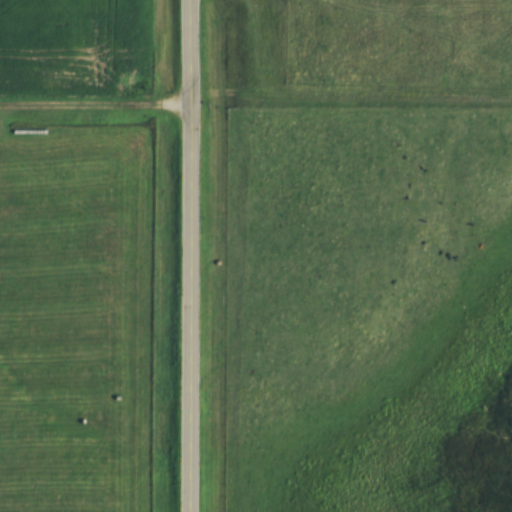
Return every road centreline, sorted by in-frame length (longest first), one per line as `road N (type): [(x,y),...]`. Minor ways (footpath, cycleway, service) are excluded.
road 1 (tertiary): [(196,511),(196,0)]
road 2 (track): [(198,102),(0,103)]
